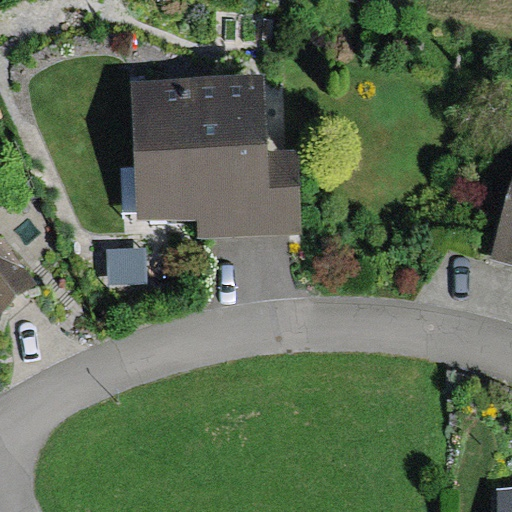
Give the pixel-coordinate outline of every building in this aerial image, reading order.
[(269,74),(131,78),(135,219),(201,217),(201,235),(301,232),(299,148),(271,148),(269,74)] [(511,176),(487,258),(511,265),(511,176)] [(0,317),(2,320),(43,284),(0,235),(0,317)] [(143,250),(109,251),(109,284),(144,283),(143,250)] [(511,511),(511,491),(499,492),(499,511),(511,511)]
